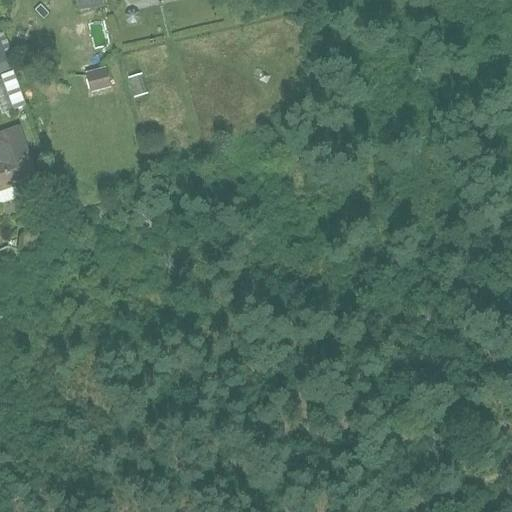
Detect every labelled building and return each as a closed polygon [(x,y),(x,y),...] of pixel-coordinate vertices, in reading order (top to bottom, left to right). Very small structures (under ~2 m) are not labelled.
[(139,18),(138,13),(134,10),(128,11),(125,15),(126,21),(131,24),(136,23),(139,18)] [(108,31),(121,30),(119,11),(106,12),(108,31)] [(0,74),(12,69),(2,47),(7,45),(3,34),(0,35),(0,74)] [(52,57),(49,47),(38,50),(41,60),(52,57)] [(104,67),(86,71),(90,88),(109,83),(104,67)] [(28,105),(15,72),(1,77),(14,110),(28,105)] [(147,100),(140,75),(128,79),(135,104),(147,100)] [(0,202),(18,196),(14,185),(36,177),(27,151),(28,150),(19,125),(0,132),(0,202)]
